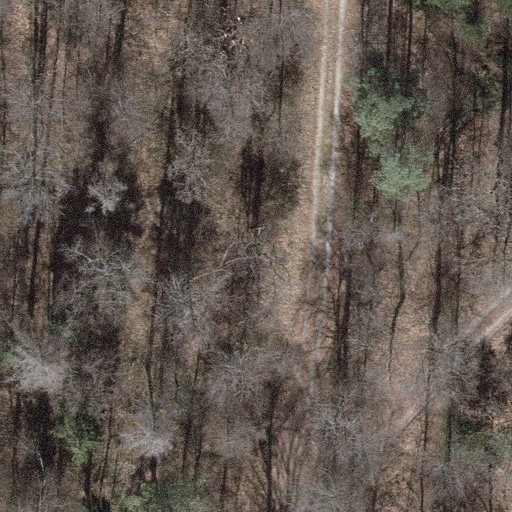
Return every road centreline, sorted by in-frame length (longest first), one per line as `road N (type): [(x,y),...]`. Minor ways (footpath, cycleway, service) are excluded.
road 1 (track): [(324,0),(297,489)]
road 2 (track): [(511,259),(450,306),(278,511)]
